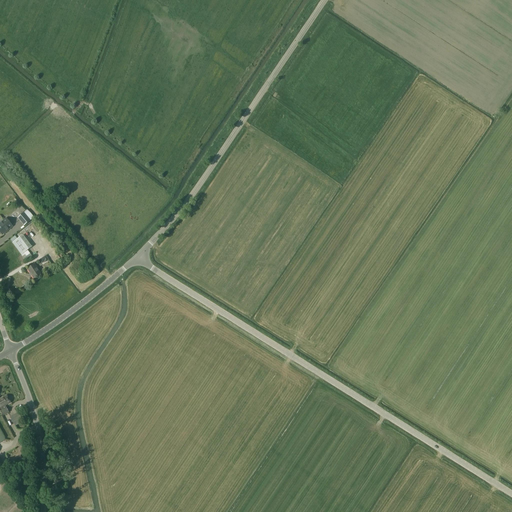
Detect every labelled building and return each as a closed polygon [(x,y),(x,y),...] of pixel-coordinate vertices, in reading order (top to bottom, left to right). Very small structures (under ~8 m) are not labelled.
[(30,221),(24,213),(18,218),(24,226),(30,221)] [(12,226),(6,219),(0,223),(0,232),(2,235),(12,226)] [(31,247),(23,235),(12,243),(21,255),(31,247)] [(40,259),(43,266),(50,263),(46,256),(40,259)] [(40,274),(34,265),(27,269),(33,279),(40,274)] [(9,403),(6,396),(0,399),(0,408),(1,411),(0,411),(0,412),(2,416),(8,413),(5,408),(4,406),(9,403)] [(20,418),(17,413),(9,418),(12,422),(20,418)]
